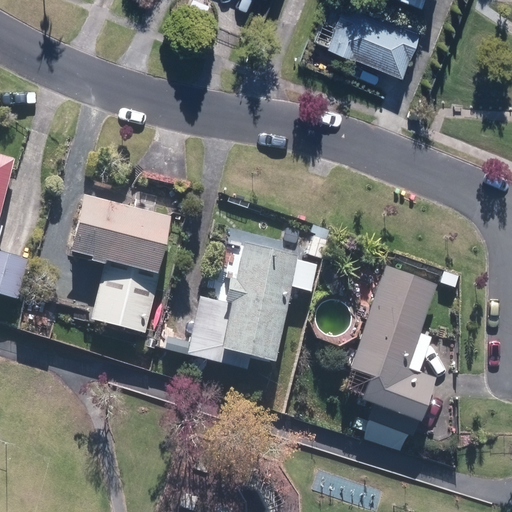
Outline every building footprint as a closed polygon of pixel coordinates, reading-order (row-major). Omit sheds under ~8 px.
[(418,25),(357,0),(333,0),(331,4),(338,7),(325,39),(400,69),(418,25)] [(0,194),(11,153),(0,150),(0,194)] [(170,213),(80,194),(69,243),(106,251),(92,316),(146,327),(170,213)] [(271,354),(294,248),(245,237),(237,275),(228,273),(224,295),(202,290),(188,351),(245,363),(248,349),(271,354)] [(23,256),(0,251),(0,287),(16,291),(23,256)] [(436,277),(386,258),(348,358),(371,367),(361,392),(372,396),(366,412),(411,429),(432,373),(415,366),(428,330),(418,326),(436,277)]
